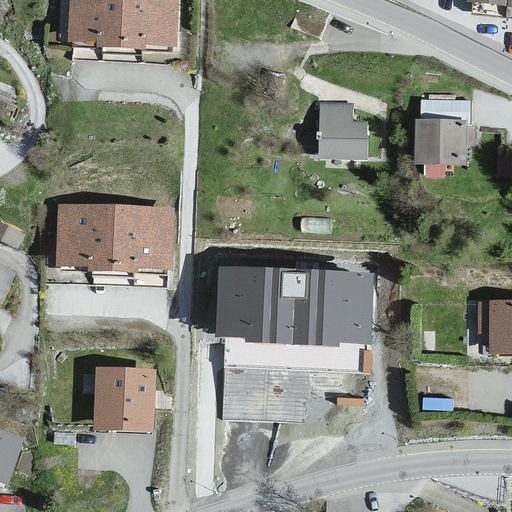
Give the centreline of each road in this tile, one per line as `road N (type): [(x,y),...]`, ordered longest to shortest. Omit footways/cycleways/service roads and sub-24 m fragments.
road 1 (tertiary): [(235,511),(366,473),(511,462)]
road 2 (tertiary): [(511,72),(358,0)]
